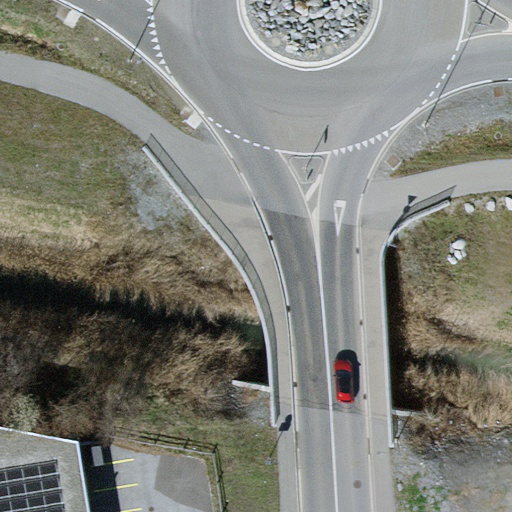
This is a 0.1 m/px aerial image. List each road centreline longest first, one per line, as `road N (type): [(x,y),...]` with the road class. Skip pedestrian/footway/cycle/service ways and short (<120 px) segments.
road 1 (tertiary): [(339,511),(306,113)]
road 2 (tertiary): [(194,0),(201,39),(218,68),(242,92),(306,113)]
road 3 (tertiary): [(306,113),(375,94),(400,71),(426,10)]
